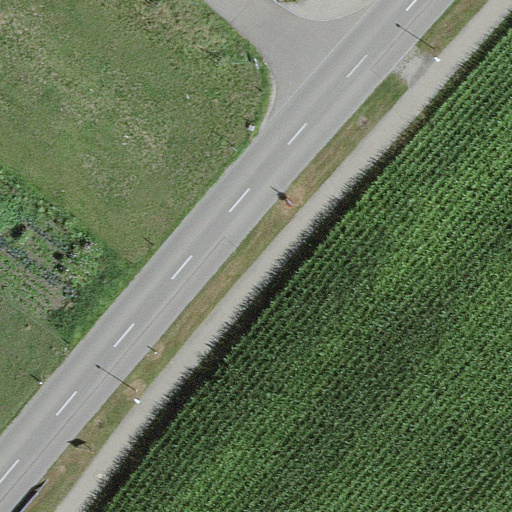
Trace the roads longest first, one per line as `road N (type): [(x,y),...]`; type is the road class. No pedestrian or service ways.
road 1 (track): [(499,0),(356,156),(61,511)]
road 2 (tertiary): [(0,483),(416,0)]
